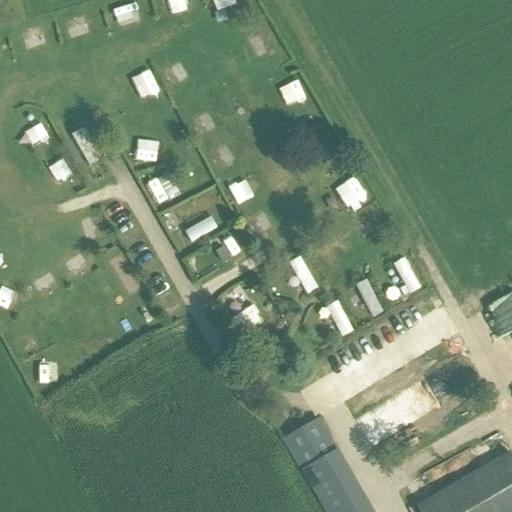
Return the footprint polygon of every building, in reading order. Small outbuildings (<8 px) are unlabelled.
[(173,0),(178,11),(194,5),(191,0),(173,0)] [(79,42),(98,34),(90,14),(70,22),(79,42)] [(46,24),(27,34),(34,47),(53,37),(46,24)] [(252,38),(265,64),(285,54),(272,28),(252,38)] [(296,111),(314,104),(305,81),(287,88),(296,111)] [(92,129),(80,134),(89,157),(101,152),(92,129)] [(144,164),(163,163),(163,145),(144,146),(144,164)] [(224,176),(243,168),(234,147),(216,155),(224,176)] [(167,185),(158,189),(165,206),(174,203),(167,185)] [(367,235),(381,233),(379,211),(364,212),(367,235)] [(218,220),(192,232),(200,247),(225,235),(218,220)] [(109,221),(91,222),(93,242),(110,241),(109,221)] [(223,248),(215,253),(223,265),(231,260),(223,248)] [(306,257),(294,264),(314,297),(326,290),(306,257)] [(399,264),(406,283),(398,286),(402,298),(423,290),(411,259),(399,264)] [(64,284),(44,289),(47,303),(68,298),(64,284)] [(0,306),(19,312),(24,294),(3,287),(0,298),(0,306)] [(363,320),(372,315),(360,291),(350,296),(363,320)] [(511,364),(511,325),(500,330),(511,364)] [(404,337),(361,362),(374,385),(417,360),(404,337)] [(419,404),(458,390),(452,372),(412,386),(419,404)] [(319,419),(282,441),(304,478),(341,457),(319,419)] [(511,511),(511,458),(508,452),(415,507),(417,511),(511,511)]
